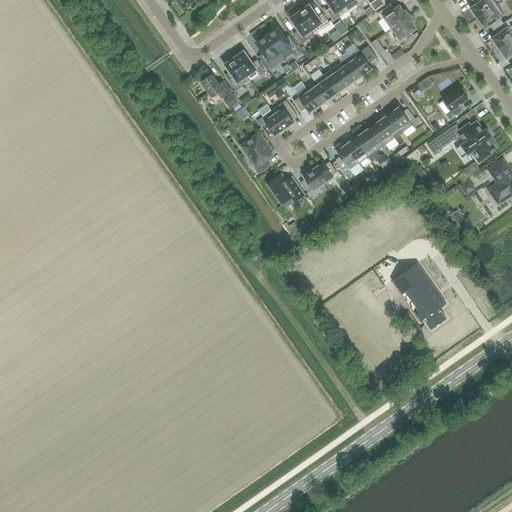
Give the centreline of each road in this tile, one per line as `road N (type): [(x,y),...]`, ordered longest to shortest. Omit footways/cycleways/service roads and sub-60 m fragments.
road 1 (track): [(58,0),(364,423)]
road 2 (residential): [(443,11),(414,53),(286,144),(284,155),(303,159),(427,70),(475,58)]
road 3 (primary): [(266,511),(511,339)]
road 4 (residential): [(148,0),(191,60),(275,0)]
